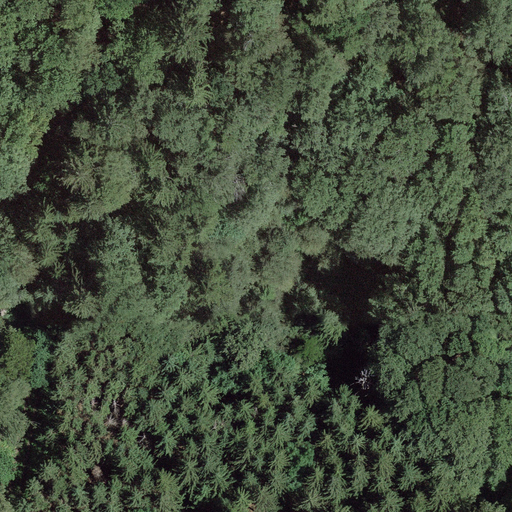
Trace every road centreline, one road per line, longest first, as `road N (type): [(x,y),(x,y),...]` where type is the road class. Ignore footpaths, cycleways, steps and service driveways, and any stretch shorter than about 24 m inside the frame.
road 1 (track): [(475,0),(393,207),(298,511)]
road 2 (track): [(35,104),(50,318),(0,511)]
road 3 (track): [(112,0),(0,160)]
